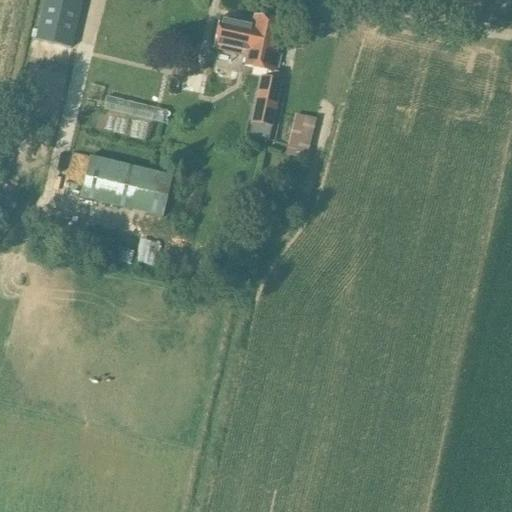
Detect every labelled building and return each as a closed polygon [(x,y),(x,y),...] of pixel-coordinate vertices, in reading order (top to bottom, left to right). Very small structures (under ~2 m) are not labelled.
[(81,0),(44,0),(36,41),(70,49),(81,0)] [(256,24),(252,24),(221,17),(214,50),(247,57),(244,67),(259,70),(263,55),(260,55),(262,42),(252,40),(256,24)] [(254,108),(276,112),(282,82),(277,81),(278,73),(277,73),(280,58),(275,57),(283,23),(253,17),(252,24),(256,24),(252,40),(262,42),(260,55),(263,55),(259,70),(267,72),(266,77),(260,76),(254,108)] [(315,119),(294,114),(285,155),(307,160),(315,119)] [(172,177),(88,158),(79,199),(162,218),(172,177)] [(113,241),(66,230),(63,243),(110,254),(113,241)]
